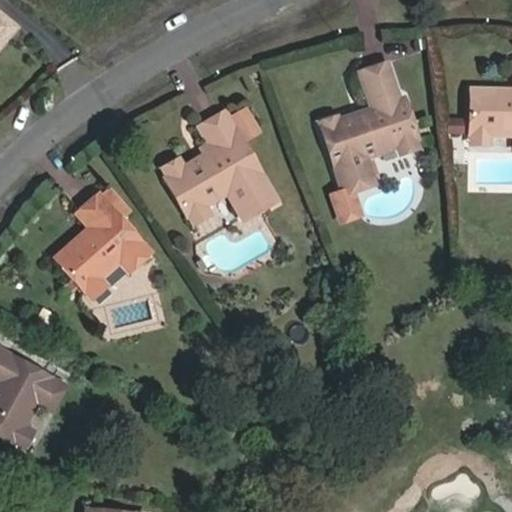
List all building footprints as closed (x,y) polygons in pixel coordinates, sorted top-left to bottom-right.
[(24,32),(0,12),(0,54),(2,52),(6,55),(24,32)] [(382,31),(381,54),(413,54),(413,32),(382,31)] [(354,124),(350,113),(339,116),(336,111),(330,111),(328,111),(325,112),(323,114),(321,116),(320,119),(321,121),(318,122),(338,188),(345,186),(363,181),(369,180),(360,149),(370,145),(372,153),(393,148),(397,151),(402,152),(409,149),(413,145),(414,143),(415,142),(402,96),(397,98),(385,63),(359,71),(369,107),(360,118),(360,123),(354,124)] [(469,81),(466,125),(489,127),(511,128),(511,92),(505,92),(505,82),(469,81)] [(369,107),(350,113),(354,124),(360,123),(360,118),(369,107)] [(244,212),(267,198),(272,195),(223,113),(200,126),(208,142),(200,147),(205,155),(194,161),(193,159),(181,166),(179,164),(176,163),(170,164),(168,165),(164,170),(163,175),(164,178),(186,216),(205,204),(225,193),(238,216),(244,212)] [(489,127),(466,125),(465,138),(488,139),(489,127)] [(363,181),(345,186),(346,192),(365,186),(363,181)] [(131,268),(145,255),(147,253),(97,194),(75,212),(87,226),(94,234),(85,241),(79,233),(52,257),(83,293),(100,278),(118,262),(126,272),(131,268)] [(270,204),(267,198),(244,212),(247,218),(270,204)] [(205,204),(186,216),(191,225),(211,213),(205,204)] [(94,234),(87,226),(79,233),(85,241),(94,234)] [(149,259),(145,255),(131,268),(135,272),(149,259)] [(107,286),(100,278),(83,293),(90,301),(107,286)] [(33,322),(47,328),(54,313),(40,307),(33,322)] [(49,408),(57,391),(57,390),(61,384),(0,353),(0,385),(4,387),(0,394),(0,438),(14,446),(24,428),(35,407),(46,414),(49,408)] [(61,393),(57,391),(49,408),(53,411),(61,393)] [(33,433),(24,428),(14,446),(24,451),(33,433)]
